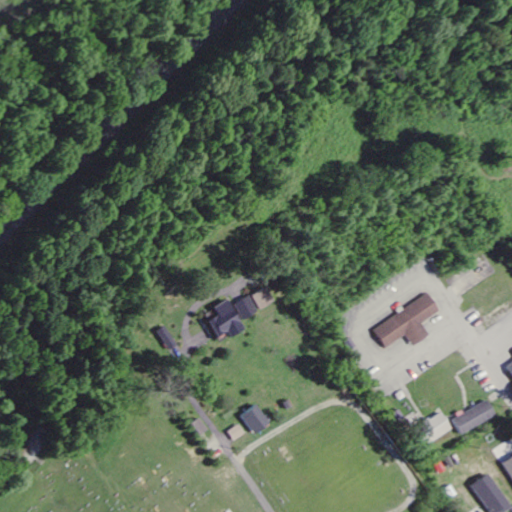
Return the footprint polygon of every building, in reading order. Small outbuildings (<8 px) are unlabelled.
[(262,312),(277,302),(267,288),(252,297),(262,312)] [(432,337),(424,324),(443,313),(432,295),(375,329),(388,349),(409,336),(415,347),(432,337)] [(245,321),(259,313),(249,297),(235,305),(245,321)] [(218,339),(229,333),(232,339),(247,331),(228,300),(214,308),(219,316),(209,322),(218,339)] [(461,434),(497,419),(491,403),(454,418),(461,434)] [(256,435),(274,425),(262,405),(245,415),(256,435)] [(420,426),(430,444),(454,432),(443,413),(420,426)] [(490,511),(509,511),(511,510),(511,506),(491,475),(474,487),(490,511)]
